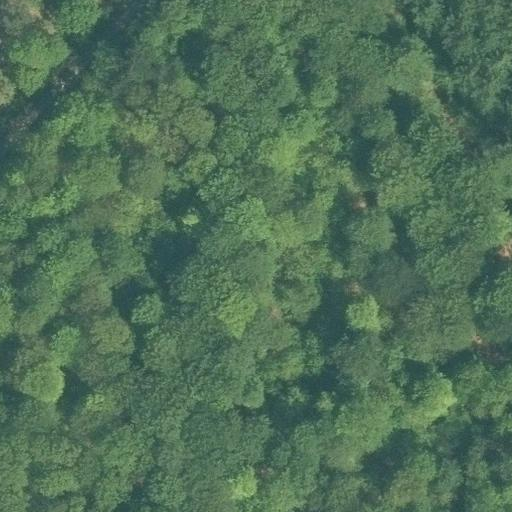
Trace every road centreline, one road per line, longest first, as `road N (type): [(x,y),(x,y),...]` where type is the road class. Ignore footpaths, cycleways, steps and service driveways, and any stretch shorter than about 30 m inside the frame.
road 1 (track): [(240,0),(187,511)]
road 2 (track): [(0,160),(148,0)]
